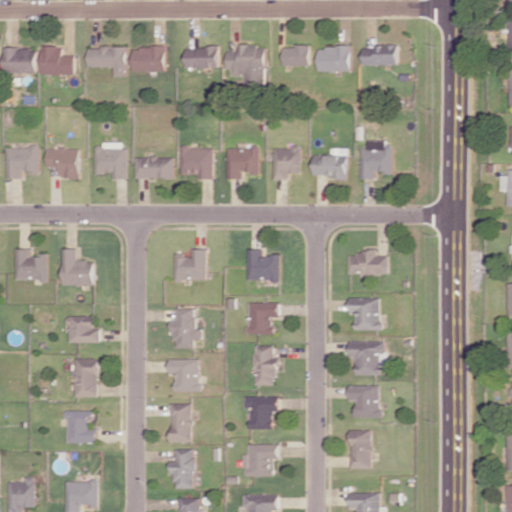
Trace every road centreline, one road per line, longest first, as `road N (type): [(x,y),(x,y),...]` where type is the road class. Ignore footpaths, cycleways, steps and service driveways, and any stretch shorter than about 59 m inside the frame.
road 1 (secondary): [(461,511),(465,0)]
road 2 (residential): [(467,216),(0,213)]
road 3 (residential): [(466,8),(0,9)]
road 4 (residential): [(138,214),(137,511)]
road 5 (residential): [(319,215),(317,511)]
